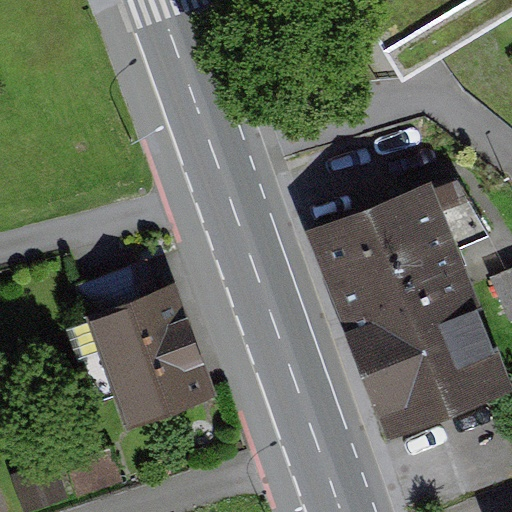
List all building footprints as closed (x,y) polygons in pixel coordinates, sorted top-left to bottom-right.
[(511,0),(358,0),(409,86),(511,24),(511,0)] [(465,178),(435,190),(458,250),(498,235),(465,178)] [(435,190),(327,233),(403,424),(511,381),(458,250),(435,190)] [(85,277),(93,306),(158,288),(150,259),(85,277)] [(176,284),(86,318),(129,429),(219,395),(176,284)]
